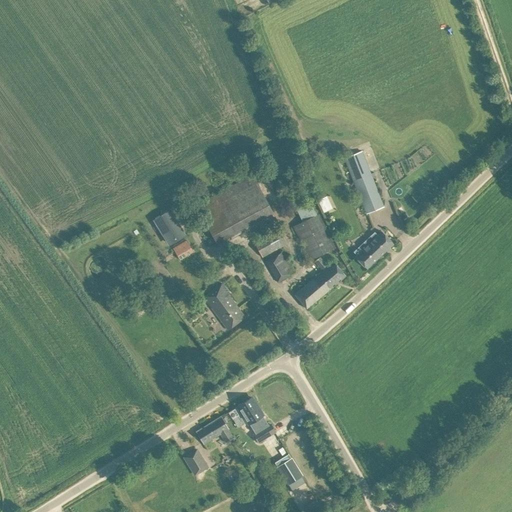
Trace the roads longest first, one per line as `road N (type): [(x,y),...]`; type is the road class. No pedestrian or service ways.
road 1 (unclassified): [(286,357),(511,149)]
road 2 (unclassified): [(40,511),(286,357)]
road 3 (track): [(183,422),(46,225)]
road 4 (unclassified): [(378,511),(286,357)]
road 5 (track): [(511,390),(389,511)]
